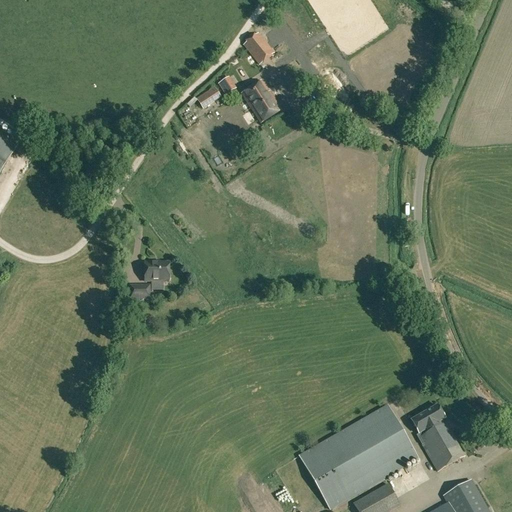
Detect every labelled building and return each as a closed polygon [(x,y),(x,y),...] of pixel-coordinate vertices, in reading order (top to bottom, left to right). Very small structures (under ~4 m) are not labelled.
[(259,65),(274,53),(258,34),(244,45),(259,65)] [(233,78),(221,86),(228,97),(240,89),(233,78)] [(261,124),(282,110),(274,98),(273,99),(261,81),(241,94),(261,124)] [(203,110),(222,98),(214,87),(196,99),(203,110)] [(0,175),(18,145),(0,135),(0,175)] [(153,280),(169,280),(169,264),(155,264),(155,263),(145,263),(145,282),(153,282),(153,280)] [(129,285),(130,299),(151,299),(150,285),(129,285)] [(418,459),(387,406),(299,457),(330,510),(418,459)] [(437,406),(411,421),(419,434),(420,434),(422,437),(418,439),(422,444),(441,433),(442,434),(449,430),(446,424),(447,423),(437,406)] [(422,444),(438,472),(464,457),(449,430),(442,434),(441,433),(422,444)] [(488,511),(471,481),(443,497),(448,506),(451,511),(488,511)] [(357,511),(389,511),(400,506),(388,485),(353,505),(357,511)]
